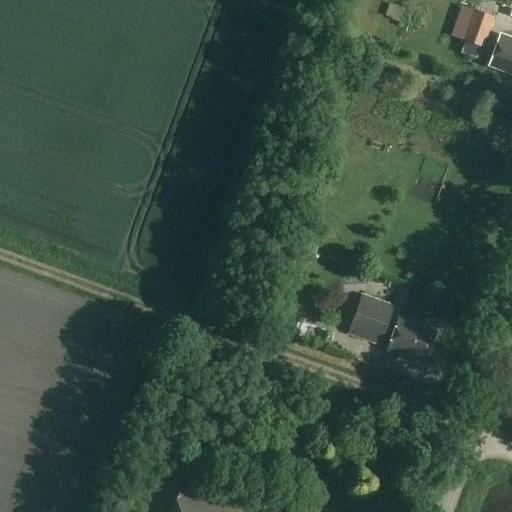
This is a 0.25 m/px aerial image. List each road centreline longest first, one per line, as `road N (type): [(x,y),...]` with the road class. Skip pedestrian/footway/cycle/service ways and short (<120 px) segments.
road 1 (track): [(477,420),(0,251)]
road 2 (tertiary): [(470,437),(511,322)]
